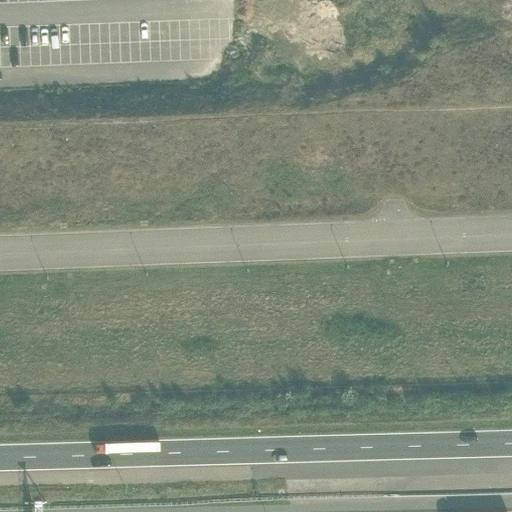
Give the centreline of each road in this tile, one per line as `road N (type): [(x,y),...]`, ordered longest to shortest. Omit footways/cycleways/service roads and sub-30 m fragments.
road 1 (tertiary): [(511,228),(0,251)]
road 2 (trunk): [(511,445),(0,459)]
